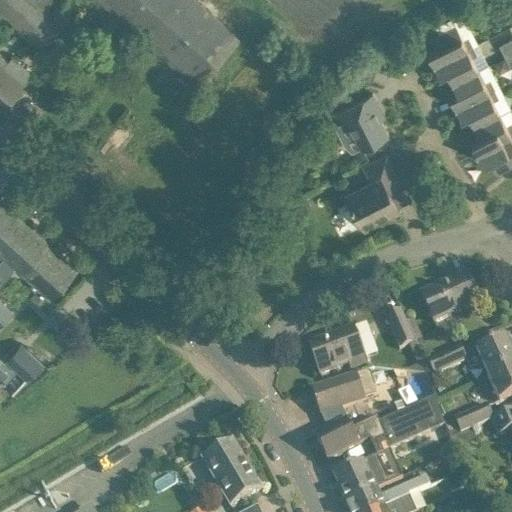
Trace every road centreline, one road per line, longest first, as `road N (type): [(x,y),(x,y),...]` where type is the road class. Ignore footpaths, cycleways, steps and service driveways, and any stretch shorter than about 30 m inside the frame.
road 1 (secondary): [(230,373),(78,223),(0,159)]
road 2 (residential): [(230,373),(344,277),(489,224)]
road 3 (residential): [(489,224),(436,130),(407,49)]
road 4 (secondary): [(315,511),(276,429),(230,373)]
